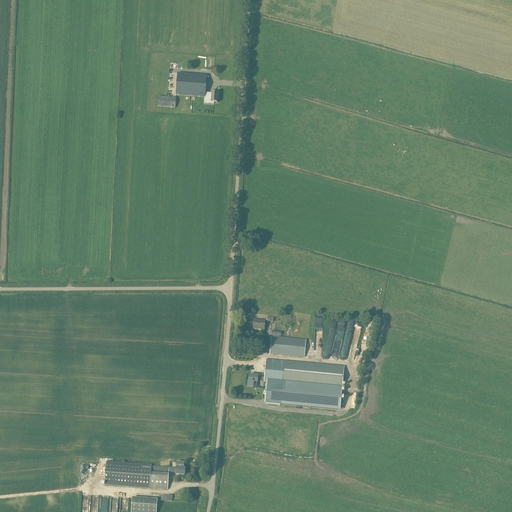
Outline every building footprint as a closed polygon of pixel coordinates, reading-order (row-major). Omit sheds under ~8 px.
[(205,98),(205,97),(211,97),(211,103),(217,103),(218,94),(212,93),(212,94),(205,93),(207,75),(188,74),(187,83),(177,82),(176,96),(205,98)] [(175,108),(176,98),(158,97),(157,107),(175,108)] [(342,357),(357,358),(360,321),(340,319),(340,320),(327,319),(325,340),(317,340),(318,335),(319,331),(316,330),(315,343),(321,344),(321,351),(333,352),(334,341),(343,342),(342,357)] [(253,329),(264,330),(265,321),(253,320),(253,329)] [(270,354),(304,357),(306,340),(271,336),(270,354)] [(264,382),(266,382),(264,404),(340,411),(342,389),(344,367),(266,359),(264,382)] [(264,381),(264,377),(258,377),(258,376),(249,375),(248,382),(247,386),(253,386),(254,382),(258,383),(258,381),(264,381)] [(169,474),(169,472),(175,472),(175,474),(184,475),(185,468),(183,468),(183,463),(177,463),(176,468),(176,469),(169,468),(169,467),(151,466),(151,465),(107,461),(105,485),(153,489),(168,490),(169,474)] [(132,500),(131,511),(156,511),(157,501),(132,500)]
